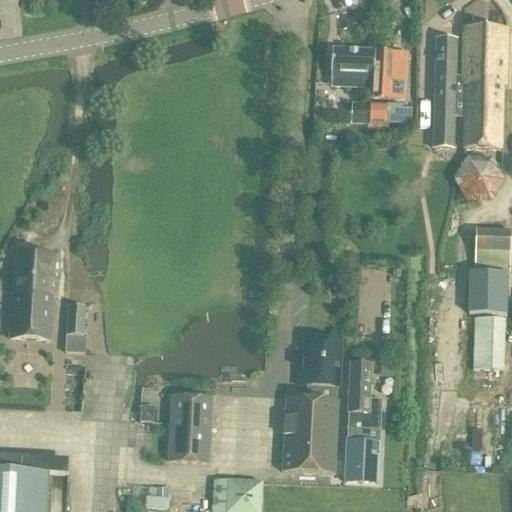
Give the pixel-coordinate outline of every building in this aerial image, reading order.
[(461,82),(461,85),(465,85),(464,116),(463,149),(500,150),(502,88),(507,88),(508,34),(462,33),(461,82)] [(436,42),(431,148),(432,148),(453,149),(455,116),(464,116),(465,85),(461,85),(461,82),(456,82),(458,43),(436,42)] [(333,52),(331,88),(370,90),(370,95),(372,95),(374,53),(372,53),(366,53),(333,52)] [(372,95),(372,101),(389,102),(404,103),(406,57),(392,56),(375,55),(375,53),(374,53),(372,95)] [(371,125),(372,106),(351,106),(351,124),(371,125)] [(411,126),(412,110),(403,110),(403,107),(372,106),(371,125),(411,126)] [(492,204),(504,184),(492,161),(467,160),(454,182),(466,204),(492,204)] [(511,234),(475,233),(473,274),(511,275),(511,234)] [(52,341),(54,258),(11,256),(8,340),(52,341)] [(469,314),(469,316),(474,316),(473,371),(473,372),(508,373),(508,372),(510,317),(511,317),(511,316),(511,315),(511,275),(473,274),(470,274),(469,314)] [(65,336),(65,354),(84,355),(85,337),(82,337),(84,308),(68,308),(67,336),(65,336)] [(338,390),(341,344),(306,342),(303,388),(338,390)] [(379,435),(380,403),(369,402),(371,368),(351,367),(347,434),(379,435)] [(209,466),(212,402),(172,400),(169,464),(209,466)] [(335,477),(338,404),(285,402),(282,474),(335,477)] [(379,435),(347,434),(346,477),(377,479),(379,435)] [(0,473),(0,511),(45,511),(48,476),(0,473)] [(260,511),(263,484),(214,481),(211,511),(260,511)] [(146,502),(146,508),(167,510),(168,498),(155,498),(146,498),(146,502)]
